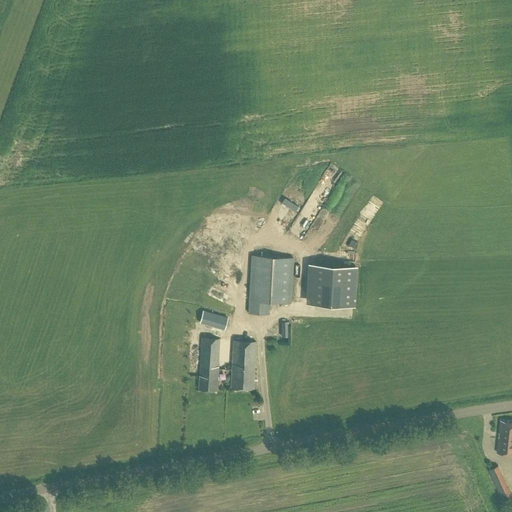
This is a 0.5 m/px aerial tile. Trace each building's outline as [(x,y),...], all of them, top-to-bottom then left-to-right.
[(375,196),(362,218),(373,225),(386,202),(375,196)] [(342,214),(352,205),(344,197),(334,207),(342,214)] [(322,229),(329,233),(334,224),(327,220),(322,229)] [(314,227),(305,241),(312,245),(320,231),(314,227)] [(211,268),(195,258),(177,286),(192,296),(211,268)] [(353,306),(355,266),(316,263),(314,304),(353,306)] [(280,303),(282,275),(263,274),(261,301),(280,303)] [(192,297),(172,297),(170,376),(191,376),(192,297)] [(225,330),(228,317),(203,310),(199,323),(225,330)] [(217,390),(219,338),(201,337),(199,389),(217,390)] [(253,389),(256,341),(233,340),(231,388),(253,389)] [(511,421),(501,421),(497,453),(511,454),(511,421)] [(499,465),(488,470),(491,476),(501,471),(499,465)] [(501,497),(511,492),(508,486),(498,491),(501,497)]
